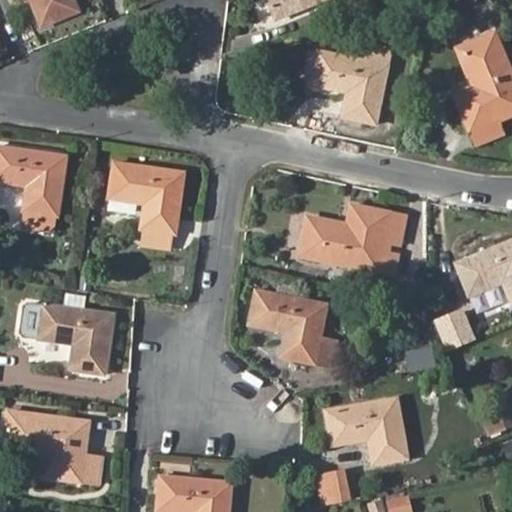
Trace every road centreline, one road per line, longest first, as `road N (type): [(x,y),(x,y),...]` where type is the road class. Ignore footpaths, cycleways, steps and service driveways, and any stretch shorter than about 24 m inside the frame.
road 1 (residential): [(198,139),(213,27),(203,9),(175,9),(21,71),(9,106)]
road 2 (residential): [(236,146),(511,196)]
road 3 (residential): [(236,146),(200,396)]
road 4 (residential): [(9,106),(198,139)]
road 5 (unknown): [(207,349),(229,382),(290,434)]
